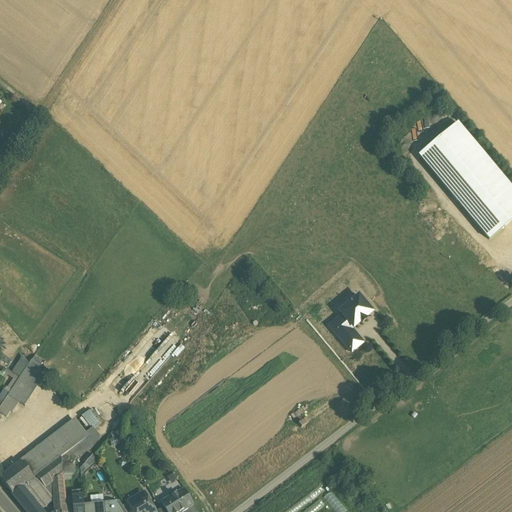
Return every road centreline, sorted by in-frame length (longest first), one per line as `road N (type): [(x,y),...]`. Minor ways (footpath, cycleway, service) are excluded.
road 1 (track): [(236,511),(511,301)]
road 2 (track): [(47,119),(126,0)]
